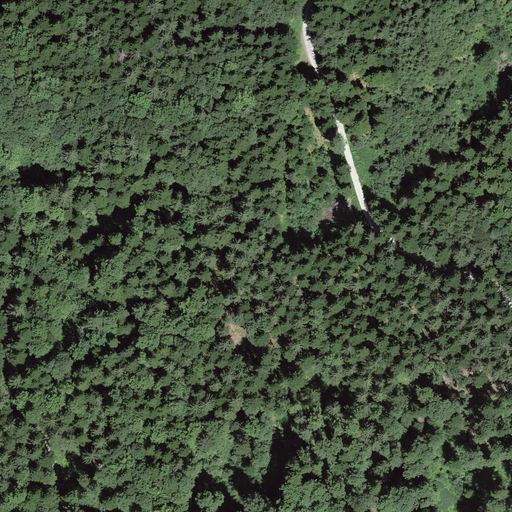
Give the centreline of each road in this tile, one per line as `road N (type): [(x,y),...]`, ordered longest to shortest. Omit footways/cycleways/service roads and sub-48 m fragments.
road 1 (track): [(511,309),(473,272),(394,245),(369,216),(328,94),(314,25),(321,0)]
road 2 (track): [(0,305),(1,390),(58,454),(59,511)]
road 3 (track): [(0,134),(15,163),(18,220),(17,256),(0,297)]
